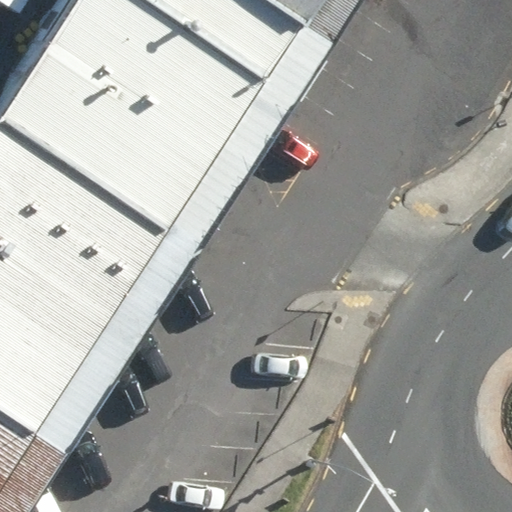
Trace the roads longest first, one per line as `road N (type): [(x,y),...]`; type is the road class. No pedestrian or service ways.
road 1 (secondary): [(467,511),(422,449),(413,409),(416,368)]
road 2 (secondary): [(349,511),(416,368)]
road 3 (secondary): [(416,368),(433,322),(485,270)]
